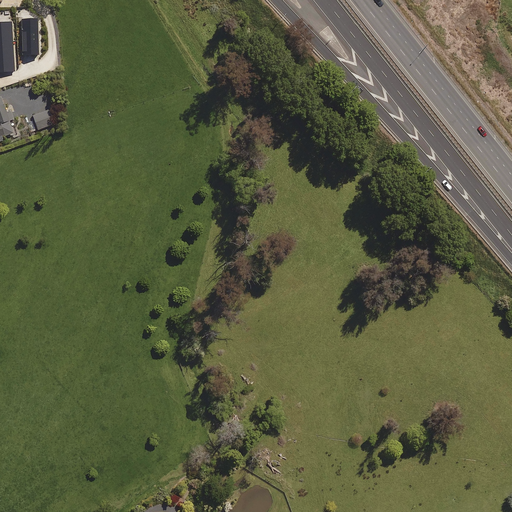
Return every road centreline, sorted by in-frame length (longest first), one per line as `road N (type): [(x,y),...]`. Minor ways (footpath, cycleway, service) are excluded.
road 1 (motorway): [(511,259),(276,0)]
road 2 (motorway): [(511,236),(325,0)]
road 3 (motorway): [(362,3),(511,190)]
